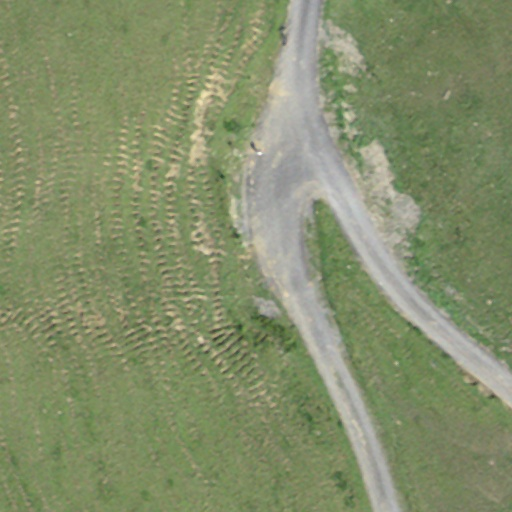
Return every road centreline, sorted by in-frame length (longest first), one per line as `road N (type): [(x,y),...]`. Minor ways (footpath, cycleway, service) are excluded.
road 1 (track): [(384,511),(353,411),(298,297),(279,214),(297,141)]
road 2 (track): [(297,141),(333,179),(378,255),(511,389)]
road 3 (track): [(309,0),(297,141)]
